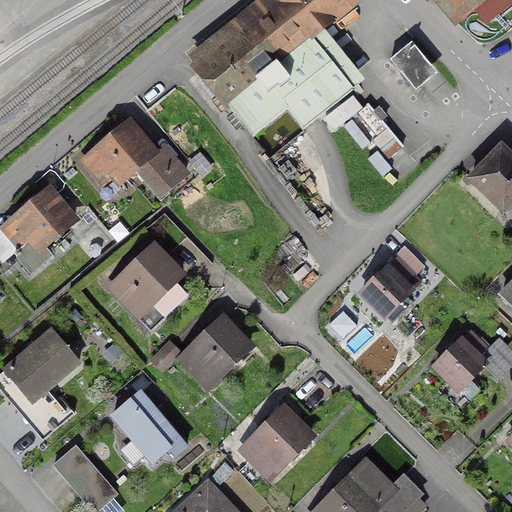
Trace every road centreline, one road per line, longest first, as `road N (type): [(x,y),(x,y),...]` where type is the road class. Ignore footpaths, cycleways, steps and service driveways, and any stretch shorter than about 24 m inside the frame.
road 1 (residential): [(480,511),(292,324),(504,99)]
road 2 (residential): [(0,193),(231,0)]
